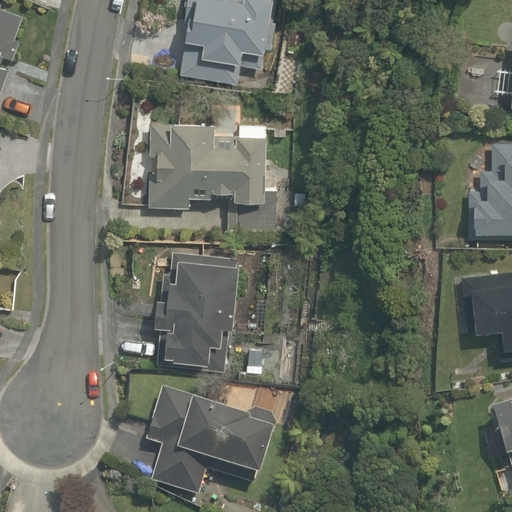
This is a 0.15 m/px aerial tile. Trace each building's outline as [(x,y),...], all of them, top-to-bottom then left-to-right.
[(194,0),(182,78),(235,87),(238,69),(254,71),(257,53),(273,55),(281,0),(194,0)] [(0,90),(25,18),(0,9),(0,90)] [(229,228),(278,232),(280,193),(274,192),(279,120),(224,116),(223,128),(152,123),(150,157),(161,158),(160,176),(151,175),(148,210),(195,214),(196,203),(221,204),(222,198),(231,199),(229,228)] [(511,149),(497,149),(496,172),(482,171),(481,189),(469,188),(467,235),(511,237),(511,149)] [(248,264),(185,260),(183,283),(178,283),(176,309),(158,307),(156,334),(177,336),(175,363),(214,366),(216,348),(234,350),(235,330),(243,331),(248,264)] [(511,274),(463,280),(470,348),(500,344),(503,370),(511,369),(511,274)] [(283,431),(164,390),(146,443),(164,450),(152,484),(198,499),(211,461),(266,480),(283,431)] [(511,409),(501,412),(511,460),(511,409)]
